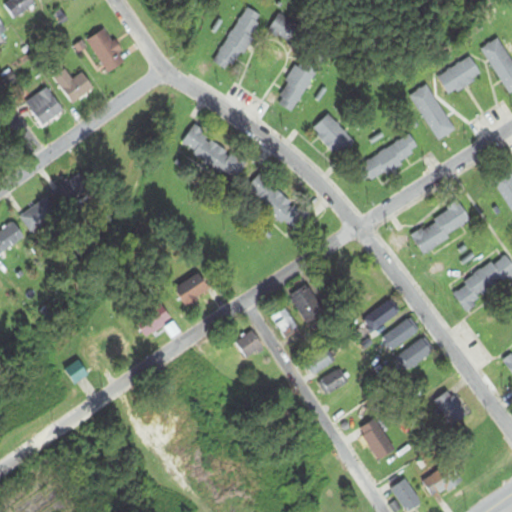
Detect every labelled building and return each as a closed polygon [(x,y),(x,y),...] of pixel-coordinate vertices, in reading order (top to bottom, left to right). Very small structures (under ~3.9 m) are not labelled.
[(6,0),(1,4),(14,21),(36,5),(32,0),(6,0)] [(214,62),(231,72),(262,18),(246,8),(214,62)] [(0,38),(8,32),(0,20),(0,38)] [(126,63),(104,31),(87,43),(109,75),(126,63)] [(511,93),(511,60),(499,39),(481,49),(507,96),(511,93)] [(449,98),(481,76),(469,58),(437,79),(449,98)] [(321,71),(305,59),(273,101),(289,114),(321,71)] [(53,79),(71,106),(94,91),(83,74),(72,81),(65,71),(53,79)] [(433,136),(450,126),(426,86),(409,97),(433,136)] [(25,105),(42,129),(64,113),(47,89),(25,105)] [(355,144),(329,116),(312,131),(338,160),(355,144)] [(235,184),(247,165),(192,128),(179,147),(235,184)] [(421,156),(411,138),(359,164),(369,183),(421,156)] [(492,182),(511,214),(511,176),(509,171),(492,182)] [(54,196),(68,210),(88,189),(74,175),(54,196)] [(246,191),(293,237),(308,221),(261,175),(246,191)] [(20,218),(31,235),(60,215),(49,199),(20,218)] [(472,224),(460,206),(414,234),(425,253),(472,224)] [(0,256),(27,239),(16,222),(0,232),(0,256)] [(451,292),(465,313),(511,282),(511,266),(505,256),(451,292)] [(176,287),(184,307),(211,296),(203,276),(176,287)] [(309,327),(325,316),(306,288),(290,299),(309,327)] [(402,314),(391,300),(362,321),(372,336),(402,314)] [(135,321),(144,338),(172,323),(163,306),(135,321)] [(272,318),(285,341),(299,332),(286,310),(272,318)] [(382,340),(392,353),(419,332),(408,319),(382,340)] [(97,370),(129,348),(117,330),(85,351),(97,370)] [(235,344),(247,361),(264,347),(252,331),(235,344)] [(406,373),(434,354),(424,339),(396,358),(406,373)] [(336,363),(327,350),(305,364),(314,377),(336,363)] [(511,354),(502,362),(511,376),(511,354)] [(65,372),(74,385),(87,376),(78,363),(65,372)] [(347,383),(337,370),(318,384),(327,397),(347,383)] [(452,428),(467,418),(450,392),(435,403),(452,428)] [(380,463),(396,451),(374,421),(359,432),(380,463)] [(422,482),(434,500),(462,482),(451,464),(422,482)] [(404,511),(409,511),(421,505),(406,480),(391,489),(404,511)]
